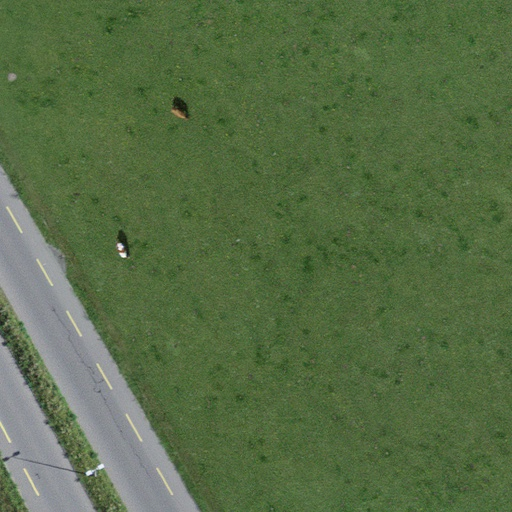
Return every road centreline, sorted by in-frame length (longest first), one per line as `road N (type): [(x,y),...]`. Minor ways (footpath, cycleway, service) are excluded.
road 1 (primary): [(149,511),(0,246)]
road 2 (primary): [(0,390),(64,511)]
